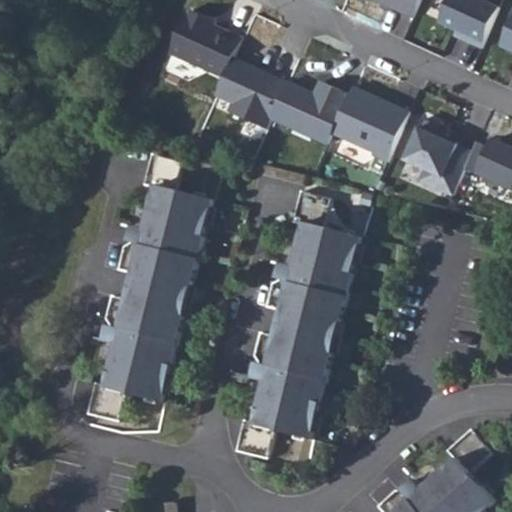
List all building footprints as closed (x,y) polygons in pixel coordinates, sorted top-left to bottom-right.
[(371,0),(415,20),(424,0),(371,0)] [(504,7),(488,0),(454,0),(443,25),(458,31),(456,36),(484,49),(504,7)] [(171,54),(227,79),(238,56),(245,38),(216,25),(217,22),(191,10),(171,54)] [(274,120),(292,82),(238,56),(227,79),(219,97),(233,103),(232,113),(269,130),(274,120)] [(274,120),(329,146),(335,134),(353,94),(323,80),(317,93),(292,82),(274,120)] [(414,112),(357,85),(353,94),(335,134),(391,160),(414,112)] [(456,198),(477,148),(419,124),(405,159),(431,170),(424,185),(456,198)] [(481,175),(511,188),(511,144),(498,138),(481,175)] [(186,162),(156,155),(147,186),(159,189),(149,230),(138,227),(134,243),(127,247),(122,268),(139,272),(138,275),(132,300),(131,303),(114,299),(109,319),(113,326),(109,342),(121,345),(110,387),(99,384),(91,414),(121,422),(128,393),(168,403),(219,201),(179,191),(186,162)] [(336,200),(305,192),(297,223),(308,226),(298,267),(287,264),(283,280),(276,284),(271,306),(288,310),(287,313),(281,338),(280,340),(264,336),(259,356),(263,364),(259,380),(270,383),(259,424),(248,421),(240,452),(271,460),(278,431),(317,441),(368,238),(329,228),(336,200)] [(491,511),(501,503),(493,495),(486,488),(474,474),(496,454),(474,430),(451,451),(459,460),(442,475),(427,489),(425,486),(419,480),(407,491),(399,491),(383,505),(389,511),(491,511)] [(425,486),(427,489),(442,475),(440,473),(425,486)] [(486,488),(493,495),(496,493),(489,485),(486,488)] [(180,511),(180,503),(170,504),(170,511),(180,511)]
